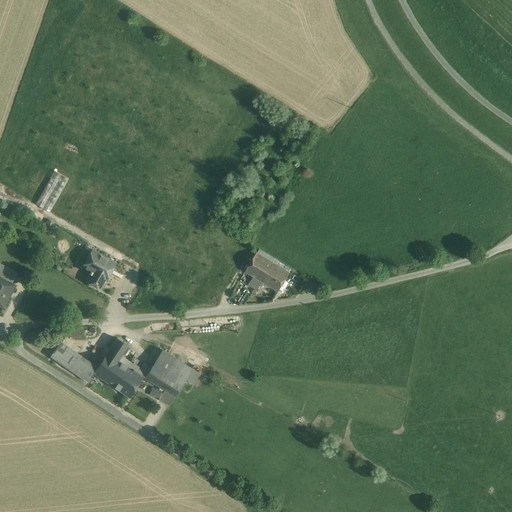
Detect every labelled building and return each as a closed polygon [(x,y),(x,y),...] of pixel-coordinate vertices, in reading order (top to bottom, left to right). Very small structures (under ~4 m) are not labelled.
[(83,24),(28,119),(174,204),(229,108),(83,24)] [(245,271),(256,252),(256,251),(242,243),(241,245),(28,122),(0,170),(0,184),(208,304),(215,290),(231,263),(238,267),(245,271)] [(114,263),(92,250),(83,266),(90,271),(89,273),(89,274),(86,280),(100,288),(114,263)] [(289,272),(256,252),(245,271),(278,291),(289,272)] [(222,294),(238,267),(231,263),(215,290),(222,294)] [(15,286),(0,277),(0,305),(3,307),(15,286)] [(318,286),(309,280),(306,285),(315,290),(318,286)] [(117,338),(107,353),(118,360),(128,345),(117,338)] [(76,357),(58,344),(50,356),(68,369),(76,357)] [(151,367),(144,363),(140,368),(142,370),(139,375),(142,376),(164,390),(175,397),(186,379),(192,369),(167,353),(162,350),(151,367)] [(118,360),(107,353),(96,370),(94,373),(114,386),(127,367),(118,361),(118,360)] [(91,366),(76,357),(68,369),(82,378),(91,366)] [(130,368),(127,367),(114,386),(129,397),(142,376),(139,375),(142,370),(140,368),(133,364),(130,368)] [(91,366),(82,378),(88,382),(94,373),(96,370),(91,366)] [(201,374),(192,369),(186,379),(194,384),(201,374)] [(175,397),(164,390),(158,399),(169,406),(175,397)]
